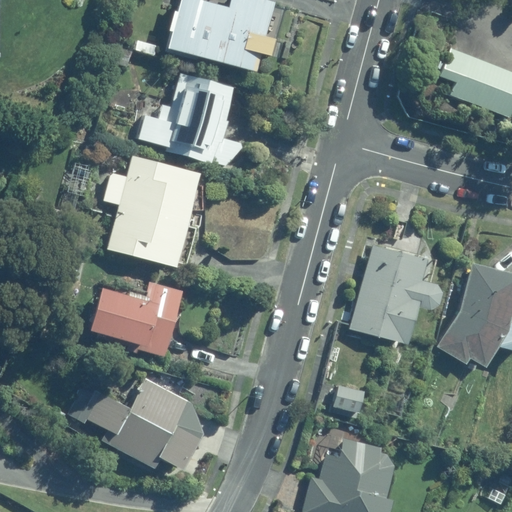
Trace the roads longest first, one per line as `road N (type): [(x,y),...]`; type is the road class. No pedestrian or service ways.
road 1 (residential): [(230,511),(274,391),(341,143)]
road 2 (residential): [(511,187),(341,143)]
road 3 (residential): [(341,143),(379,0)]
